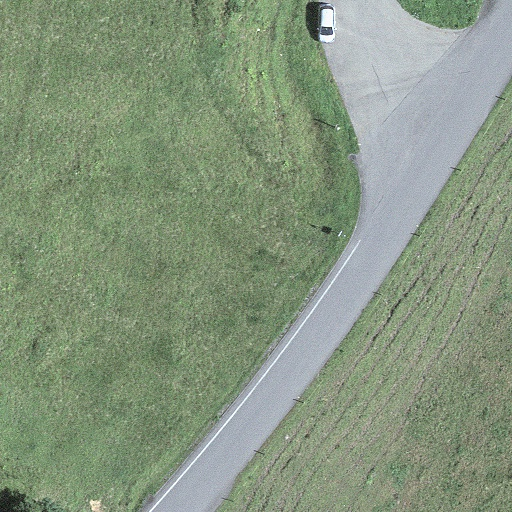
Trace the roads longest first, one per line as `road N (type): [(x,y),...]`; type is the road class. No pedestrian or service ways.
road 1 (tertiary): [(446,137),(290,374),(176,511)]
road 2 (unclassified): [(446,137),(376,41),(362,0)]
road 3 (tertiary): [(511,28),(446,137)]
